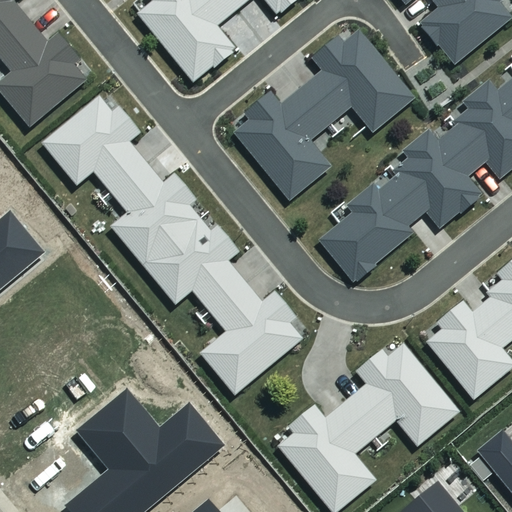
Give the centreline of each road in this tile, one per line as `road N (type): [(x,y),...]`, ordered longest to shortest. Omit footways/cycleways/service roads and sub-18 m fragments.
road 1 (residential): [(511,215),(400,301),(349,304),(305,278),(183,126)]
road 2 (residential): [(340,0),(183,126)]
road 3 (residential): [(183,126),(79,0)]
